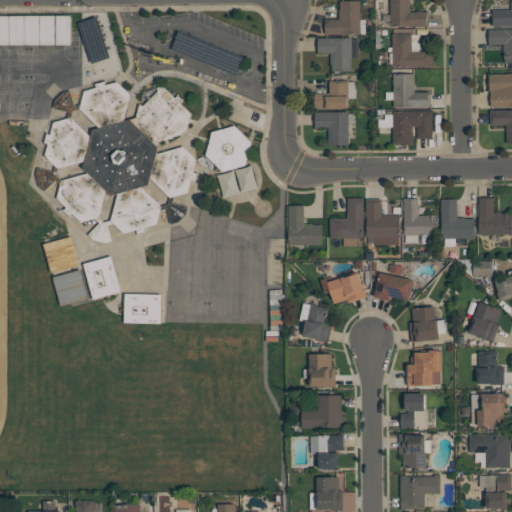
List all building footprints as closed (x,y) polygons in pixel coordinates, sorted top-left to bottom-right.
[(360,0),(360,34),(325,34),(325,19),(339,19),(339,10),(340,10),(339,0),(360,0)] [(428,26),(390,26),(390,0),(410,0),(410,3),(410,11),(416,11),(416,10),(422,10),(422,11),(428,11),(428,26)] [(511,26),(492,26),(492,9),(511,9),(511,2),(511,26)] [(78,23),(96,17),(110,56),(92,63),(78,23)] [(432,66),(392,66),(392,33),(393,33),(393,28),(415,28),(415,34),(412,34),(412,51),(432,51),(432,66)] [(489,29),(511,29),(511,62),(505,63),(505,51),(503,51),(503,45),(504,45),(504,44),(491,44),(491,46),(489,46),(489,29)] [(179,31),(244,56),(237,75),(171,49),(179,31)] [(358,38),(358,58),(351,58),(351,71),(332,71),(332,64),(330,64),(330,53),(318,53),(318,37),(351,37),(351,38),(358,38)] [(393,73),(415,73),(415,92),(431,92),(431,107),(393,107),(393,73)] [(511,73),(511,106),(491,106),(491,90),(489,90),(489,74),(507,74),(507,73),(511,73)] [(348,108),(314,108),(314,93),(329,93),(329,80),(348,80),(348,108)] [(158,90),(158,88),(164,87),(175,98),(177,95),(181,99),(179,102),(191,113),(186,132),(172,136),(173,138),(160,141),(159,140),(153,141),(158,147),(157,153),(183,146),(196,159),(193,172),(196,173),(194,180),(191,179),(188,192),(170,197),(150,178),(149,185),(141,187),(161,206),(157,224),(144,227),(145,231),(138,233),(137,229),(123,233),(111,220),(118,193),(111,195),(106,191),(99,217),(81,222),(72,213),(69,215),(64,210),(66,207),(57,197),(62,180),(88,173),(83,168),(85,160),(58,168),(45,156),(49,143),(45,142),(47,134),(51,134),(54,122),(71,117),(91,137),(93,130),(100,128),(80,108),(85,91),(97,88),(96,84),(104,81),(105,85),(118,82),(130,94),(124,121),(136,117),(139,105),(144,106),(158,90)] [(64,92),(70,91),(74,106),(69,112),(53,108),(55,102),(64,92)] [(393,111),(433,110),(433,138),(417,138),(417,126),(413,126),(413,144),(393,144),(393,111)] [(511,143),(506,143),(506,124),(490,124),(490,110),(511,110),(511,143)] [(315,111),(349,112),(349,145),(329,145),(329,129),(315,129),(315,111)] [(212,132),(234,125),(251,142),(246,165),(223,171),(206,155),(212,132)] [(218,175),(224,198),(258,188),(252,165),(218,175)] [(56,179),(44,191),(39,186),(36,174),(38,168),(53,172),(56,179)] [(348,197),(363,197),(363,238),(330,238),(330,218),(348,218),(348,197)] [(496,197),(496,200),(494,200),(494,213),(495,213),(495,211),(501,211),(501,213),(502,213),(502,212),(508,212),(508,213),(511,213),(511,234),(479,234),(479,197),(496,197)] [(406,243),(406,234),(404,234),(404,198),(418,198),(418,215),(428,215),(428,214),(435,214),(435,215),(437,215),(437,234),(418,234),(418,243),(406,243)] [(375,244),(375,237),(366,237),(366,199),(382,199),(382,215),(400,215),(400,237),(399,237),(399,244),(375,244)] [(475,218),(475,237),(441,238),(441,199),(457,199),(457,217),(465,217),(465,218),(475,218)] [(172,203),(188,207),(186,212),(178,222),(171,224),(167,208),(172,203)] [(322,244),(289,244),(289,205),(304,205),(304,223),(312,223),(312,224),(322,224),(322,244)] [(99,223),(88,235),(93,239),(105,242),(111,240),(107,225),(99,223)] [(80,264),(52,273),(43,244),(71,236),(80,264)] [(84,263),(111,256),(121,291),(93,299),(84,263)] [(493,276),(473,276),(473,261),(493,261),(493,276)] [(414,279),(409,300),(390,296),(389,300),(375,297),(380,272),(388,274),(390,263),(403,266),(401,277),(414,279)] [(53,277),(81,269),(89,298),(61,306),(53,277)] [(511,297),(500,301),(498,292),(499,292),(495,281),(509,276),(508,272),(511,270),(511,297)] [(334,303),(327,282),(358,272),(362,284),(363,284),(367,296),(348,302),(347,299),(334,303)] [(161,323),(124,322),(125,293),(162,294),(161,323)] [(493,342),(482,338),(482,337),(469,331),(480,302),(500,309),(495,322),(500,324),(493,342)] [(329,307),(325,323),(332,325),(328,342),(315,339),(316,338),(302,335),(306,319),(307,320),(310,304),(323,307),(323,306),(329,307)] [(411,341),(409,322),(413,322),(412,308),(434,306),(436,319),(437,319),(438,320),(445,319),(446,332),(439,333),(439,339),(411,341)] [(442,349),(442,370),(441,370),(441,384),(433,384),(433,385),(407,385),(407,370),(408,370),(408,364),(413,364),(413,363),(411,362),(411,357),(413,356),(413,352),(429,352),(429,349),(442,349)] [(504,384),(491,384),(491,383),(478,383),(478,367),(479,367),(479,351),(491,351),(491,350),(497,350),(497,364),(504,364),(504,384)] [(332,353),(332,367),(336,367),(336,387),(324,387),(324,386),(309,386),(309,353),(332,353)] [(401,428),(401,413),(407,413),(407,410),(405,410),(405,393),(411,393),(411,394),(425,394),(425,427),(406,427),(406,428),(401,428)] [(471,394),(481,394),(481,393),(495,393),(505,393),(505,408),(507,408),(507,411),(503,411),(503,426),(477,426),(477,424),(471,424),(471,394)] [(302,428),(302,410),(317,410),(317,395),(342,395),(342,416),(346,416),(346,428),(302,428)] [(343,434),(343,450),(336,450),(336,452),(339,452),(339,469),(333,469),(333,468),(319,468),(319,456),(317,456),(317,454),(318,454),(318,435),(338,435),(338,434),(343,434)] [(403,467),(403,454),(399,454),(399,434),(411,434),(411,435),(425,435),(425,451),(426,451),(426,467),(403,467)] [(510,434),(510,468),(505,468),(505,467),(486,467),(486,452),(470,452),(470,435),(510,434)] [(425,508),(406,508),(406,509),(401,509),(401,475),(407,475),(407,476),(434,476),(434,473),(441,473),(441,493),(425,493),(425,508)] [(487,474),(506,475),(506,473),(511,473),(511,486),(501,486),(501,491),(507,491),(507,497),(509,498),(509,502),(507,502),(507,509),(502,509),(502,508),(487,508),(487,474)] [(339,477),(339,490),(343,490),(343,510),(332,510),(332,509),(317,509),(317,477),(339,477)] [(29,511),(29,510),(43,510),(43,500),(56,500),(55,511),(61,511),(29,511)] [(76,511),(76,500),(93,500),(93,511),(76,511)] [(114,511),(114,504),(128,503),(140,504),(140,511),(114,511)] [(218,511),(218,503),(235,503),(235,511),(218,511)]
